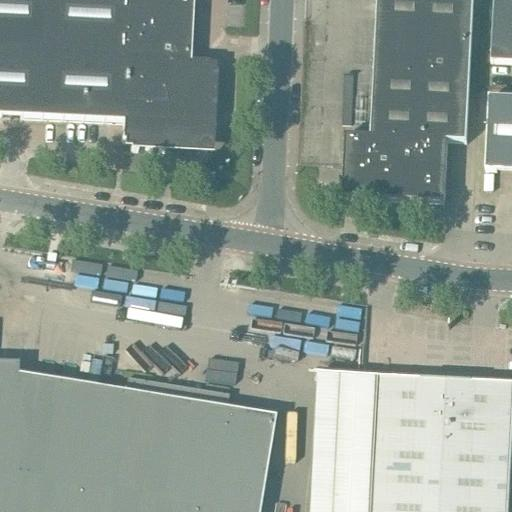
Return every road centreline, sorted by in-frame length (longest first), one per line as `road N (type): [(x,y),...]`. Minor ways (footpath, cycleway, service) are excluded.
road 1 (unclassified): [(0,202),(271,246)]
road 2 (unclassified): [(271,246),(282,0)]
road 3 (unclassified): [(271,246),(511,279)]
